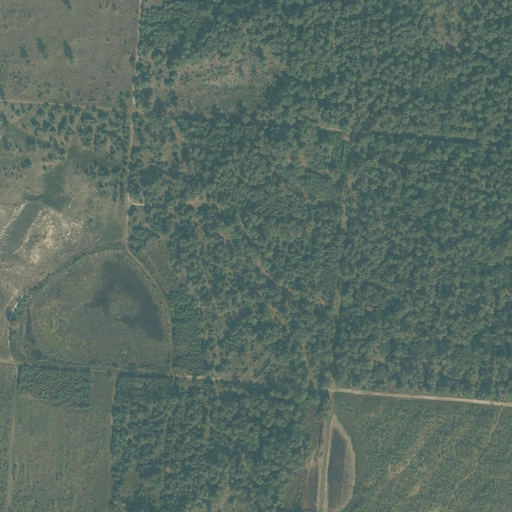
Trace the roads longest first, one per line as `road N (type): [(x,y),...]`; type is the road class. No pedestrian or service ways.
road 1 (track): [(0,101),(354,132)]
road 2 (track): [(328,390),(354,132)]
road 3 (track): [(121,248),(139,0)]
road 4 (track): [(511,408),(328,390)]
road 5 (track): [(14,363),(33,296),(74,263),(121,248)]
road 6 (track): [(172,377),(14,363)]
road 7 (track): [(354,132),(511,145)]
road 8 (track): [(328,390),(172,377)]
road 9 (track): [(14,363),(4,511)]
road 10 (track): [(121,248),(165,302),(172,377)]
road 11 (track): [(116,372),(108,511)]
road 12 (track): [(354,132),(365,0)]
road 13 (track): [(316,511),(328,390)]
